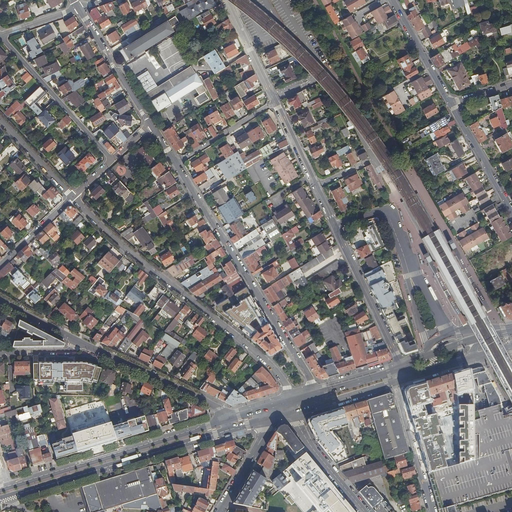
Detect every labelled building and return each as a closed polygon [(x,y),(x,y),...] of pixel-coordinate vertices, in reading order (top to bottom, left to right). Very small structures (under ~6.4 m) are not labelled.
[(28,3),(31,10),(38,8),(36,0),(28,3)] [(149,10),(147,5),(145,0),(139,0),(131,4),(136,12),(143,8),(145,12),(149,10)] [(179,12),(185,24),(200,15),(209,11),(212,9),(210,7),(209,5),(211,3),(214,2),(212,0),(200,0),(201,0),(199,2),(200,3),(196,6),(194,4),(192,5),(191,2),(186,5),(187,7),(179,12)] [(366,3),(364,0),(347,0),(344,2),(350,12),(366,3)] [(403,0),(407,10),(413,7),(415,7),(414,3),(409,5),(407,0),(403,0)] [(462,0),(464,5),(467,16),(471,14),(469,8),(466,0),(462,0)] [(112,2),(100,6),(105,14),(113,9),(112,7),(115,5),(112,2)] [(124,15),(132,11),(127,2),(119,6),(124,15)] [(428,10),(425,2),(422,4),(418,5),(415,7),(413,7),(413,8),(418,16),(428,10)] [(21,20),(31,16),(27,4),(24,5),(23,3),(20,4),(20,6),(17,8),(18,9),(18,10),(21,20)] [(328,4),(325,6),(335,24),(339,22),(340,22),(329,3),(328,4)] [(90,13),(94,21),(97,19),(102,16),(99,12),(101,11),(100,10),(101,9),(99,6),(92,9),(90,13)] [(374,19),(391,10),(389,7),(383,10),(381,11),(380,8),(371,13),(374,19)] [(410,20),(418,16),(413,8),(409,10),(411,14),(407,16),(410,20)] [(106,15),(107,17),(110,16),(112,19),(117,16),(113,9),(105,14),(106,15)] [(387,17),(393,13),(391,10),(374,19),(378,25),(382,23),(387,20),(386,17),(387,17)] [(209,11),(200,15),(208,28),(216,23),(209,11)] [(94,21),(96,23),(99,21),(103,28),(111,23),(107,17),(106,15),(98,20),(97,19),(94,21)] [(389,25),(397,20),(394,16),(388,19),(387,20),(382,23),(386,30),(390,27),(389,25)] [(421,30),(425,28),(418,16),(410,20),(417,33),(421,30)] [(79,25),(74,17),(66,22),(71,31),(76,28),(75,27),(79,25)] [(177,24),(174,17),(121,52),(128,62),(174,32),(172,28),(177,24)] [(125,30),(138,22),(135,17),(126,23),(122,25),(125,30)] [(345,27),(351,24),(347,17),(341,21),(345,27)] [(225,31),(232,28),(228,19),(217,26),(218,29),(223,26),(225,31)] [(494,26),(493,23),(489,24),(488,22),(480,24),(483,35),(491,32),(492,33),(496,32),(494,26)] [(349,33),(354,30),(351,24),(345,27),(349,33)] [(511,24),(498,28),(501,36),(507,34),(508,35),(511,35),(511,24)] [(76,35),(86,30),(83,26),(73,32),(76,35)] [(427,39),(435,34),(433,27),(433,26),(425,30),(425,28),(421,30),(427,39)] [(374,27),(371,29),(368,31),(366,32),(369,37),(371,35),(372,36),(377,33),(374,27)] [(45,43),(56,35),(52,28),(40,35),(45,43)] [(119,35),(116,30),(108,35),(113,42),(117,40),(116,38),(118,37),(118,36),(119,35)] [(358,37),(354,30),(349,33),(352,40),(358,37)] [(40,53),(44,51),(34,35),(26,40),(31,49),(28,51),(32,57),(37,55),(36,54),(40,53)] [(63,38),(65,41),(70,49),(75,46),(68,35),(64,37),(63,38)] [(435,49),(444,43),(440,36),(430,41),(435,49)] [(476,45),(480,43),(478,39),(478,38),(468,43),(467,42),(457,48),(455,44),(452,46),(455,52),(451,54),(454,58),(476,45)] [(350,43),(355,51),(362,48),(363,47),(358,39),(350,43)] [(65,41),(60,44),(66,53),(71,50),(70,49),(65,41)] [(81,47),(83,50),(90,46),(88,42),(81,47)] [(233,56),(239,53),(233,44),(225,49),(227,53),(230,51),(231,52),(233,55),(233,56)] [(281,46),(279,44),(265,51),(271,64),(279,60),(274,49),(281,46)] [(88,60),(96,55),(90,46),(83,50),(88,60)] [(355,51),(354,52),(359,61),(366,57),(367,56),(362,48),(355,51)] [(204,56),(215,73),(216,73),(220,70),(224,68),(214,50),(204,56)] [(432,59),(437,68),(452,59),(447,50),(441,53),(444,58),(442,59),(439,54),(432,59)] [(354,52),(351,53),(364,76),(367,74),(361,64),(359,61),(354,52)] [(37,63),(39,66),(48,62),(44,54),(34,59),(36,63),(37,63)] [(242,66),(249,62),(245,55),(236,61),(238,63),(240,62),(242,66)] [(399,64),(402,68),(403,68),(412,63),(407,55),(399,59),(401,63),(399,64)] [(103,75),(111,70),(103,57),(95,62),(103,75)] [(7,62),(1,69),(1,75),(8,85),(13,81),(8,74),(7,62)] [(50,75),(60,69),(56,62),(53,64),(43,69),(46,74),(46,75),(49,73),(50,75)] [(239,73),(244,81),(255,74),(249,62),(242,66),(244,70),(239,73)] [(448,70),(452,76),(465,68),(461,62),(448,70)] [(417,72),(412,63),(403,68),(405,73),(404,73),(407,78),(417,72)] [(284,75),(292,71),(289,64),(280,69),(282,73),(283,73),(284,75)] [(232,70),(229,65),(224,68),(220,70),(216,73),(219,79),(232,71),(232,70)] [(191,66),(156,88),(161,96),(196,75),(191,66)] [(465,68),(452,76),(460,90),(471,84),(466,74),(467,73),(465,68)] [(50,75),(44,78),(47,82),(63,73),(60,69),(50,75)] [(137,76),(142,85),(151,79),(145,71),(137,76)] [(296,78),(292,71),(284,75),(285,77),(284,78),(286,83),(296,78)] [(31,78),(26,72),(21,77),(26,83),(31,78)] [(105,97),(122,87),(113,73),(105,79),(109,85),(108,86),(109,88),(99,95),(101,99),(105,97)] [(471,76),(478,89),(481,88),(480,84),(482,83),(482,84),(487,83),(486,80),(487,79),(486,73),(479,76),(478,74),(471,76)] [(234,87),(241,99),(247,96),(244,91),(248,88),(248,89),(254,85),(252,82),(257,79),(255,74),(244,81),(234,87)] [(16,85),(13,81),(8,85),(1,75),(0,76),(0,78),(1,79),(0,79),(0,85),(3,89),(0,90),(0,97),(0,98),(9,90),(16,85)] [(205,83),(204,80),(201,75),(197,77),(196,75),(161,96),(152,102),(158,111),(165,107),(171,103),(196,88),(201,95),(204,92),(205,92),(201,86),(205,83)] [(415,89),(431,80),(429,76),(423,80),(422,80),(420,78),(411,83),(415,89)] [(205,83),(214,100),(219,97),(209,77),(204,80),(205,83)] [(152,102),(161,96),(156,88),(151,79),(142,85),(152,102)] [(427,86),(433,83),(431,80),(415,89),(418,95),(427,90),(425,87),(427,86)] [(61,86),(67,95),(76,90),(86,84),(84,81),(72,88),(68,81),(61,86)] [(46,92),(41,86),(40,87),(25,101),(28,103),(34,110),(38,115),(45,109),(37,101),(46,92)] [(418,95),(422,100),(432,95),(430,91),(428,89),(427,90),(418,95)] [(67,95),(62,98),(65,102),(70,99),(73,101),(75,103),(77,106),(85,100),(81,95),(80,96),(76,90),(67,95)] [(388,102),(398,97),(394,91),(382,97),(383,100),(386,98),(387,101),(385,102),(386,104),(388,102)] [(208,99),(204,92),(201,95),(195,98),(199,105),(208,99)] [(227,92),(224,94),(229,102),(234,111),(243,105),(237,97),(232,100),(227,92)] [(502,107),(498,94),(490,97),(494,112),(502,107)] [(102,112),(107,109),(108,109),(101,99),(99,95),(96,97),(88,102),(90,104),(96,101),(102,112)] [(299,101),(297,96),(288,100),(290,104),(292,103),(294,107),(302,104),(305,102),(303,99),(299,101)] [(108,109),(111,107),(105,97),(101,99),(108,109)] [(401,103),(398,97),(388,102),(392,109),(401,103)] [(503,108),(511,105),(511,104),(510,97),(501,99),(503,108)] [(131,107),(125,98),(116,104),(121,113),(131,107)] [(308,103),(310,107),(312,106),(318,103),(321,101),(319,98),(316,99),(308,103)] [(17,101),(4,112),(8,116),(13,112),(21,105),(17,101)] [(21,105),(13,112),(16,115),(15,115),(18,118),(19,119),(18,120),(21,125),(28,119),(20,110),(28,103),(25,101),(21,105)] [(318,103),(312,106),(313,109),(323,104),(322,101),(321,101),(318,103)] [(218,109),(224,120),(235,113),(234,111),(229,102),(218,109)] [(395,115),(405,110),(401,103),(392,109),(389,110),(391,113),(393,111),(395,115)] [(426,118),(437,112),(432,104),(422,110),(426,118)] [(56,119),(46,108),(45,109),(38,115),(37,116),(48,128),(56,119)] [(215,126),(222,122),(223,121),(216,110),(204,118),(208,125),(213,123),(215,126)] [(300,111),(289,117),(291,121),(299,117),(304,128),(314,123),(309,111),(308,111),(302,114),(300,111)] [(102,112),(91,118),(96,126),(107,120),(108,122),(112,119),(108,113),(104,115),(102,112)] [(132,116),(121,115),(120,114),(120,119),(118,119),(122,126),(125,124),(132,125),(132,116)] [(72,120),(67,115),(58,123),(62,128),(65,126),(67,128),(73,123),(70,121),(72,120)] [(488,115),(477,121),(479,124),(489,118),(488,115)] [(48,128),(37,116),(36,117),(34,119),(45,130),(48,128)] [(269,132),(278,127),(271,116),(263,122),(269,132)] [(501,126),(501,125),(498,117),(491,119),(494,128),(501,126)] [(477,121),(470,125),(480,143),(493,136),(493,135),(492,133),(488,135),(486,137),(482,128),(479,124),(477,121)] [(118,132),(125,142),(128,139),(124,134),(116,122),(111,126),(111,125),(106,130),(105,129),(104,131),(111,138),(118,132)] [(196,139),(197,140),(203,136),(195,125),(190,128),(192,132),(196,139)] [(207,128),(213,137),(217,135),(211,125),(207,128)] [(437,130),(435,131),(439,137),(441,135),(441,136),(446,134),(445,133),(449,131),(446,125),(441,127),(437,130)] [(172,126),(167,129),(164,132),(167,138),(176,133),(172,126)] [(252,142),(263,135),(258,126),(253,129),(253,128),(246,132),(252,142)] [(493,136),(496,141),(498,144),(502,151),(502,152),(511,146),(511,144),(506,134),(509,133),(506,128),(493,135),(493,136)] [(305,132),(306,134),(311,144),(316,141),(311,130),(305,132)] [(241,148),(252,142),(246,132),(245,131),(239,135),(240,137),(236,139),(241,148)] [(176,133),(167,138),(171,144),(180,139),(176,133)] [(449,141),(445,135),(432,142),(434,146),(437,145),(438,149),(440,148),(446,144),(449,143),(448,141),(449,141)] [(50,149),(56,144),(51,138),(43,144),(44,145),(43,146),(46,148),(47,148),(49,150),(50,149)] [(112,153),(116,150),(108,142),(107,143),(103,139),(100,141),(112,153)] [(171,144),(175,151),(177,150),(179,153),(180,152),(179,150),(181,149),(181,147),(184,145),(182,143),(180,139),(171,144)] [(192,150),(200,145),(197,140),(196,139),(189,144),(192,150)] [(277,144),(280,149),(289,144),(286,139),(277,144)] [(464,154),(455,140),(450,143),(456,153),(453,154),(456,159),(464,154)] [(150,169),(160,162),(147,143),(136,152),(149,170),(150,169)] [(268,143),(258,150),(261,155),(271,149),(268,143)] [(226,159),(238,151),(235,145),(230,148),(227,144),(220,149),(226,159)] [(308,146),(304,148),(306,152),(310,150),(313,157),(320,154),(319,153),(323,151),(320,145),(315,148),(314,146),(309,149),(308,146)] [(67,164),(75,157),(65,146),(57,154),(61,158),(61,157),(67,164)] [(243,152),(240,154),(242,159),(257,150),(255,146),(244,153),(243,152)] [(357,154),(360,162),(369,158),(364,148),(362,149),(363,153),(360,154),(359,153),(357,154)] [(257,150),(242,159),(246,168),(252,165),(278,150),(277,149),(273,151),(271,149),(261,155),(258,150),(257,150)] [(242,159),(240,154),(238,151),(226,159),(222,161),(210,169),(199,176),(193,179),(196,184),(218,170),(222,176),(209,184),(212,190),(246,168),(242,159)] [(347,156),(352,166),(357,164),(351,151),(349,152),(350,154),(347,156)] [(271,159),(278,171),(290,163),(286,156),(284,152),(271,159)] [(11,162),(17,157),(13,153),(8,159),(11,162)] [(96,160),(89,153),(75,166),(82,173),(96,160)] [(191,163),(199,176),(210,169),(208,166),(205,168),(203,164),(209,160),(206,154),(191,163)] [(436,154),(427,159),(431,167),(435,176),(445,170),(440,162),(441,162),(436,154)] [(328,159),(332,167),(335,165),(336,168),(341,165),(337,155),(328,159)] [(511,156),(502,161),(507,171),(511,167),(511,165),(511,164),(511,156)] [(27,168),(17,157),(8,166),(13,171),(15,170),(19,174),(27,168)] [(158,179),(168,172),(160,162),(150,169),(157,179),(158,179)] [(290,163),(278,171),(285,183),(297,176),(295,173),(296,172),(292,166),(290,163)] [(462,163),(451,170),(456,179),(467,173),(465,169),(464,167),(462,163)] [(252,165),(246,168),(255,185),(259,182),(261,181),(252,165)] [(382,187),(371,165),(366,167),(377,189),(382,187)] [(109,177),(113,181),(117,177),(111,171),(108,174),(110,176),(109,177)] [(158,179),(165,189),(166,189),(174,184),(177,182),(170,171),(168,172),(158,179)] [(15,183),(22,190),(28,185),(31,181),(29,179),(30,178),(26,173),(15,183)] [(465,178),(469,185),(479,179),(475,173),(465,178)] [(350,178),(349,176),(343,178),(349,190),(362,184),(357,175),(350,178)] [(117,177),(113,181),(112,182),(111,183),(114,187),(113,187),(121,196),(121,195),(130,204),(137,198),(136,197),(128,189),(126,187),(117,177)] [(43,194),(47,190),(38,181),(37,182),(34,179),(31,181),(28,185),(39,197),(43,194)] [(479,179),(469,185),(473,191),(482,186),(479,179)] [(174,184),(166,189),(171,198),(180,193),(179,191),(178,188),(177,189),(174,184)] [(52,185),(47,190),(43,194),(50,202),(56,196),(55,195),(58,192),(52,185)] [(91,193),(96,198),(104,190),(99,185),(91,193)] [(233,199),(234,198),(226,186),(222,189),(230,201),(233,199)] [(473,191),(477,198),(486,192),(482,186),(473,191)] [(300,201),(308,197),(307,195),(309,194),(307,191),(305,192),(302,187),(292,193),(298,202),(300,201)] [(346,197),(344,192),(342,187),(332,191),(336,201),(345,197),(346,197)] [(226,203),(230,201),(222,189),(222,188),(213,194),(214,196),(219,193),(224,201),(219,204),(220,207),(226,203)] [(457,195),(466,212),(470,210),(466,204),(466,202),(468,201),(465,196),(463,192),(457,195)] [(477,198),(481,204),(490,199),(486,192),(477,198)] [(218,203),(219,204),(224,201),(219,193),(214,196),(214,197),(212,199),(216,204),(218,203)] [(459,208),(463,214),(466,212),(457,195),(451,199),(456,208),(459,206),(459,208)] [(310,200),(308,197),(300,201),(303,205),(310,200)] [(345,197),(336,201),(343,215),(350,211),(348,208),(346,209),(345,206),(346,206),(345,203),(348,202),(345,197)] [(307,216),(308,218),(311,216),(318,212),(314,207),(316,206),(312,199),(310,200),(303,205),(300,201),(298,202),(307,216)] [(445,202),(454,219),(458,217),(454,211),(453,209),(456,208),(451,199),(445,202)] [(153,208),(148,200),(144,202),(145,204),(147,207),(148,209),(150,212),(143,217),(146,223),(157,216),(153,208)] [(439,206),(444,215),(446,213),(447,215),(451,220),(454,219),(445,202),(439,206)] [(39,210),(33,203),(27,209),(33,216),(39,210)] [(273,213),(276,217),(291,207),(288,203),(285,205),(286,206),(287,208),(285,208),(284,207),(278,211),(279,212),(277,213),(277,212),(276,211),(273,213)] [(157,216),(164,212),(159,204),(153,208),(157,216)] [(483,209),(487,216),(496,211),(493,204),(483,209)] [(410,211),(428,245),(439,239),(421,206),(410,211)] [(69,220),(78,212),(73,207),(68,207),(59,215),(65,221),(68,219),(69,220)] [(291,207),(276,217),(280,224),(295,215),(291,207)] [(199,212),(198,209),(187,216),(189,218),(194,215),(199,212)] [(39,210),(33,216),(35,218),(41,211),(39,210)] [(165,229),(167,232),(170,230),(172,229),(170,226),(167,221),(163,215),(168,212),(166,210),(164,212),(157,216),(165,229)] [(323,215),(321,210),(318,212),(311,216),(314,221),(323,215)] [(500,217),(496,211),(487,216),(491,222),(500,217)] [(20,230),(27,223),(19,215),(15,218),(13,216),(10,219),(20,230)] [(73,222),(76,226),(84,218),(80,215),(73,222)] [(189,218),(187,219),(191,225),(196,222),(195,221),(197,219),(194,215),(189,218)] [(492,230),(495,229),(505,223),(503,219),(502,219),(500,217),(491,222),(493,226),(491,228),(492,230)] [(265,246),(282,235),(273,219),(250,233),(244,237),(233,243),(236,249),(246,243),(264,232),(267,237),(262,240),(261,239),(249,247),(239,253),(243,259),(265,246)] [(239,221),(237,223),(238,226),(237,227),(241,233),(245,230),(239,221)] [(57,230),(50,223),(44,230),(50,237),(57,230)] [(230,239),(231,240),(241,233),(237,227),(238,226),(237,223),(236,223),(230,227),(232,230),(233,232),(236,236),(230,239)] [(489,238),(487,233),(484,229),(481,230),(481,229),(477,223),(474,225),(483,241),(489,238)] [(496,231),(499,235),(508,230),(506,228),(508,227),(505,223),(495,229),(496,231)] [(358,250),(362,259),(364,258),(368,256),(372,254),(371,252),(383,246),(373,225),(366,228),(363,230),(367,236),(364,238),(368,245),(358,250)] [(474,225),(470,227),(474,232),(475,234),(472,236),(477,244),(483,241),(474,225)] [(7,238),(14,232),(8,226),(1,232),(7,238)] [(291,252),(303,244),(301,239),(290,246),(288,242),(291,239),(291,238),(294,236),(293,234),(299,231),(296,226),(282,235),(283,238),(288,247),(291,252)] [(77,230),(75,227),(70,231),(70,232),(72,235),(70,237),(78,244),(79,243),(82,240),(85,238),(78,231),(77,233),(75,232),(77,230)] [(124,236),(132,231),(130,227),(120,233),(124,236)] [(146,245),(151,242),(142,227),(133,232),(132,231),(124,236),(128,240),(134,234),(142,247),(146,245)] [(200,233),(207,245),(216,239),(211,230),(207,232),(206,229),(200,233)] [(506,240),(511,236),(510,234),(511,233),(509,229),(508,230),(499,235),(500,237),(502,242),(506,240)] [(465,230),(462,232),(471,248),(477,244),(472,236),(469,237),(468,236),(465,230)] [(49,238),(42,231),(36,237),(43,244),(49,238)] [(324,234),(323,231),(319,234),(313,238),(312,238),(316,245),(325,239),(324,236),(323,235),(324,234)] [(264,232),(246,243),(249,247),(261,239),(262,240),(267,237),(264,232)] [(460,243),(465,251),(471,248),(462,232),(458,233),(462,239),(463,241),(460,243)] [(231,240),(233,243),(244,237),(241,233),(231,240)] [(90,250),(97,243),(91,237),(84,243),(90,250)] [(175,246),(184,240),(183,237),(173,243),(175,246)] [(312,238),(308,241),(318,257),(322,254),(316,245),(312,238)] [(0,239),(0,246),(2,245),(9,252),(11,250),(0,239)] [(216,239),(207,245),(205,246),(208,250),(211,248),(213,247),(214,248),(215,249),(221,246),(216,239)] [(332,248),(333,247),(331,244),(329,245),(328,244),(325,239),(316,245),(322,254),(331,249),(332,248)] [(157,251),(151,242),(146,245),(152,254),(157,251)] [(454,253),(463,269),(467,267),(454,244),(450,246),(454,253)] [(30,250),(27,246),(21,251),(28,258),(32,254),(29,250),(30,250)] [(253,275),(263,269),(260,265),(259,266),(256,261),(260,259),(259,256),(268,251),(266,249),(265,246),(243,259),(253,275)] [(220,258),(226,254),(221,247),(206,256),(208,260),(206,261),(208,265),(212,263),(216,261),(214,257),(218,254),(220,258)] [(43,255),(44,256),(47,253),(45,251),(42,248),(39,251),(43,255)] [(39,251),(37,249),(34,252),(39,258),(43,255),(39,251)] [(164,249),(157,253),(165,265),(174,259),(169,251),(167,253),(164,249)] [(300,268),(303,273),(334,254),(331,249),(322,254),(318,257),(300,268)] [(28,258),(21,251),(17,255),(24,262),(28,258)] [(120,262),(109,252),(99,262),(111,273),(116,267),(120,262)] [(55,264),(61,259),(55,253),(50,258),(55,264)] [(73,253),(70,255),(78,264),(80,262),(74,255),(74,254),(73,253)] [(378,266),(372,254),(368,256),(370,258),(366,260),(371,269),(378,266)] [(193,260),(190,255),(166,270),(174,277),(195,263),(193,260)] [(432,271),(435,275),(439,273),(438,269),(430,257),(426,259),(432,271)] [(294,271),(300,268),(294,258),(288,261),(294,271)] [(280,266),(277,260),(269,265),(271,269),(263,274),(268,282),(279,275),(275,270),(280,266)] [(338,260),(306,280),(309,284),(310,286),(342,266),(338,260)] [(228,275),(236,270),(230,261),(225,264),(226,265),(223,267),(228,275)] [(383,265),(365,274),(371,287),(391,277),(395,275),(390,261),(387,263),(383,265)] [(10,262),(0,271),(0,281),(8,274),(10,273),(15,268),(10,262)] [(486,311),(482,304),(475,291),(476,291),(477,293),(480,291),(467,267),(463,269),(465,271),(464,272),(458,262),(452,265),(448,267),(439,273),(435,275),(453,307),(456,305),(456,302),(463,314),(471,328),(476,325),(482,321),(485,320),(486,319),(488,316),(486,311)] [(208,265),(205,267),(208,272),(215,267),(212,263),(208,265)] [(67,277),(70,274),(71,274),(63,265),(59,269),(62,272),(67,277)] [(26,278),(18,269),(16,267),(15,268),(10,273),(15,278),(12,280),(18,286),(20,284),(24,289),(30,284),(25,279),(26,278)] [(181,282),(197,295),(215,283),(219,281),(222,287),(226,284),(223,279),(217,269),(215,267),(208,272),(205,267),(181,282)] [(217,269),(223,279),(226,276),(220,267),(217,269)] [(306,279),(303,273),(300,268),(294,271),(263,290),(272,305),(285,297),(281,289),(298,279),(304,288),(309,284),(306,280),(306,279)] [(506,277),(511,275),(507,268),(503,270),(506,277)] [(74,282),(78,285),(85,277),(75,269),(71,274),(70,274),(71,275),(77,280),(74,282)] [(137,282),(145,273),(141,270),(133,279),(137,282)] [(233,294),(238,291),(246,286),(236,270),(228,275),(226,276),(223,279),(226,284),(233,294)] [(63,281),(67,277),(62,272),(59,275),(54,271),(43,282),(45,285),(47,287),(57,278),(62,282),(63,281)] [(141,285),(148,276),(145,273),(137,282),(141,285)] [(97,280),(92,275),(87,281),(93,286),(96,282),(97,280)] [(391,277),(371,287),(377,298),(398,287),(397,281),(395,282),(394,278),(395,277),(395,275),(391,277)] [(506,283),(501,275),(489,282),(494,290),(506,283)] [(324,281),(331,292),(343,285),(339,280),(336,282),(332,276),(324,281)] [(73,290),(78,285),(74,282),(73,281),(67,277),(63,281),(73,290)] [(97,280),(96,282),(101,286),(105,281),(104,280),(100,277),(97,280)] [(62,282),(55,289),(57,291),(64,284),(62,282)] [(103,301),(106,298),(106,297),(104,295),(108,291),(101,286),(96,282),(93,286),(88,291),(92,294),(96,290),(102,294),(99,298),(103,301)] [(40,285),(38,283),(33,288),(32,286),(24,294),(27,297),(29,295),(36,288),(40,285)] [(228,297),(233,294),(226,284),(222,287),(221,287),(228,297)] [(154,286),(147,295),(155,301),(161,294),(158,292),(159,291),(154,286)] [(242,298),(250,293),(246,286),(238,291),(242,298)] [(127,296),(139,306),(141,304),(142,302),(147,295),(143,291),(141,294),(138,291),(139,291),(134,287),(127,296)] [(219,289),(217,290),(220,293),(222,292),(224,295),(223,296),(224,296),(226,298),(228,297),(221,287),(219,289)] [(398,287),(377,298),(382,309),(395,303),(402,300),(398,287)] [(37,289),(36,288),(29,295),(30,296),(29,298),(35,303),(41,297),(40,295),(40,296),(36,292),(39,290),(37,289)] [(55,289),(45,299),(47,301),(49,300),(54,305),(61,298),(58,296),(60,294),(57,291),(55,289)] [(116,304),(119,306),(123,301),(111,291),(106,297),(106,298),(114,303),(116,304)] [(491,311),(480,291),(477,293),(488,313),(491,311)] [(244,301),(246,304),(254,299),(250,293),(242,298),(244,301)] [(335,294),(327,299),(326,300),(327,301),(330,307),(340,301),(339,301),(340,300),(338,297),(337,298),(335,294)] [(156,304),(162,309),(169,300),(163,295),(156,304)] [(213,301),(215,305),(221,301),(226,298),(224,296),(220,298),(220,297),(213,301)] [(254,299),(246,304),(247,306),(249,309),(251,313),(259,308),(254,299)] [(279,303),(281,307),(288,302),(286,299),(279,303)] [(169,300),(162,309),(165,311),(163,314),(165,316),(167,313),(173,318),(180,309),(169,300)] [(215,305),(212,307),(218,312),(227,306),(226,305),(224,306),(221,301),(215,305)] [(59,309),(65,315),(72,308),(65,302),(59,309)] [(354,303),(353,302),(345,307),(350,315),(357,311),(355,307),(356,306),(356,305),(357,305),(355,303),(354,303)] [(507,317),(511,318),(511,304),(511,302),(505,303),(501,306),(507,317)] [(273,307),(278,315),(284,311),(281,307),(279,303),(273,307)] [(395,303),(382,309),(403,352),(406,354),(417,350),(414,340),(408,343),(401,327),(407,324),(403,314),(396,317),(392,309),(394,308),(394,309),(398,307),(395,303)] [(133,314),(137,316),(138,317),(145,307),(141,304),(139,306),(133,314)] [(185,315),(191,309),(186,305),(175,319),(180,322),(181,321),(179,319),(183,314),(185,315)] [(456,305),(453,307),(463,325),(467,323),(456,305)] [(123,314),(126,310),(119,306),(116,309),(118,310),(118,311),(123,314)] [(228,307),(227,306),(218,312),(224,317),(231,313),(227,308),(228,307)] [(87,307),(80,316),(79,317),(84,321),(84,322),(92,329),(98,321),(90,315),(93,312),(87,307)] [(316,323),(321,320),(313,307),(307,311),(306,310),(304,311),(310,322),(313,320),(316,324),(316,323)] [(72,308),(65,315),(74,323),(79,317),(80,316),(72,308)] [(262,312),(259,308),(251,313),(233,323),(241,330),(251,338),(258,330),(255,328),(261,325),(263,327),(269,323),(262,312)] [(251,313),(249,309),(245,311),(229,321),(233,323),(251,313)] [(57,313),(54,310),(48,316),(51,318),(52,319),(57,313)] [(130,318),(133,314),(128,311),(121,320),(126,324),(130,318)] [(283,322),(290,317),(294,315),(291,311),(286,314),(284,311),(278,315),(283,322)] [(367,318),(364,312),(355,317),(359,323),(367,318)] [(135,327),(118,349),(125,352),(133,342),(143,330),(148,322),(144,320),(138,317),(137,316),(133,314),(130,318),(137,324),(135,327)] [(202,317),(197,314),(191,322),(192,322),(192,323),(188,320),(186,324),(193,329),(202,317)] [(12,323),(1,317),(0,318),(0,328),(1,329),(8,333),(9,333),(14,324),(13,323),(12,323)] [(200,327),(205,320),(202,317),(193,329),(191,331),(189,333),(191,335),(192,334),(194,335),(200,327)] [(292,338),(301,333),(298,329),(300,327),(298,324),(295,326),(294,324),(297,322),(295,320),(292,321),(290,317),(283,322),(292,338)] [(177,322),(175,319),(169,327),(171,329),(177,322)] [(61,342),(19,320),(18,326),(25,330),(24,331),(32,335),(33,334),(46,341),(33,342),(33,340),(30,340),(30,339),(24,339),(24,340),(23,340),(23,342),(14,342),(13,347),(20,347),(64,347),(65,344),(61,342)] [(380,334),(375,322),(369,325),(371,330),(372,330),(375,336),(380,334)] [(278,337),(269,323),(263,327),(265,331),(262,333),(258,330),(251,338),(263,348),(272,356),(283,347),(278,337)] [(358,324),(344,329),(345,332),(351,350),(356,368),(390,358),(387,348),(386,345),(377,348),(375,342),(374,341),(372,336),(370,335),(363,338),(361,333),(363,333),(361,327),(359,327),(358,324)] [(120,331),(111,341),(114,343),(115,344),(120,339),(122,340),(125,335),(123,333),(126,330),(122,327),(120,331)] [(194,335),(193,336),(195,338),(197,337),(202,341),(209,333),(200,327),(194,335)] [(108,345),(111,341),(120,331),(116,328),(108,338),(106,336),(101,342),(108,345)] [(307,329),(301,333),(304,337),(310,333),(307,329)] [(100,330),(93,338),(99,341),(104,334),(100,330)] [(150,336),(143,330),(133,342),(138,346),(144,339),(146,341),(150,336)] [(172,337),(181,343),(183,340),(180,338),(180,337),(172,332),(171,333),(169,331),(166,330),(165,332),(164,333),(165,333),(172,337)] [(301,333),(292,338),(299,348),(305,344),(303,342),(306,340),(304,337),(301,333)] [(173,345),(177,348),(181,343),(172,337),(169,342),(170,343),(173,345)] [(318,350),(319,351),(327,346),(324,341),(320,344),(321,345),(317,348),(318,350)] [(173,345),(170,343),(162,354),(166,357),(165,358),(168,360),(169,359),(172,355),(177,348),(173,345)] [(315,353),(319,351),(318,350),(316,351),(314,349),(312,350),(310,346),(301,352),(306,359),(315,353)] [(330,349),(329,350),(333,359),(334,362),(339,373),(356,368),(351,350),(349,350),(351,355),(348,356),(347,355),(342,357),(337,346),(330,349)] [(148,363),(154,351),(152,350),(150,348),(149,349),(148,351),(146,349),(145,349),(140,358),(148,363)] [(232,349),(224,358),(229,362),(236,353),(232,349)] [(209,351),(204,358),(212,364),(218,357),(209,351)] [(178,367),(185,358),(178,352),(171,361),(178,367)] [(193,363),(199,355),(194,352),(186,363),(190,366),(192,363),(193,363)] [(318,357),(315,353),(306,359),(312,369),(320,365),(316,359),(318,357)] [(161,369),(168,360),(165,358),(159,355),(156,358),(152,364),(161,369)] [(228,368),(235,373),(242,364),(235,359),(228,368)] [(13,363),(13,367),(15,367),(15,372),(14,372),(14,375),(30,374),(29,362),(19,362),(19,363),(15,363),(13,363)] [(339,373),(334,362),(327,364),(323,365),(330,377),(339,373)] [(190,366),(186,363),(175,376),(180,378),(182,376),(187,380),(195,370),(194,369),(197,366),(193,363),(192,363),(190,366)] [(330,377),(323,365),(322,363),(320,365),(312,369),(317,377),(323,379),(330,377)] [(217,367),(212,374),(215,376),(220,370),(217,367)] [(270,374),(262,367),(255,374),(265,384),(267,384),(268,385),(269,386),(266,387),(265,385),(261,387),(261,388),(264,397),(277,393),(279,388),(270,374)] [(235,373),(228,368),(226,371),(233,377),(235,373)] [(484,410),(498,406),(498,405),(500,404),(497,396),(488,376),(485,377),(484,371),(483,372),(481,368),(476,369),(478,379),(479,386),(484,385),(490,407),(483,409),(484,410)] [(115,372),(104,369),(100,380),(108,383),(107,385),(110,386),(111,385),(115,372)] [(466,381),(463,371),(454,374),(456,384),(460,383),(460,384),(464,383),(464,382),(466,381)] [(215,376),(212,374),(207,380),(211,384),(216,377),(215,376)] [(456,384),(454,374),(427,382),(432,407),(443,403),(442,401),(447,399),(445,391),(451,389),(453,397),(451,398),(452,401),(452,403),(459,401),(456,384)] [(511,398),(511,374),(501,380),(511,398)] [(229,382),(222,376),(219,379),(226,384),(229,382)] [(255,379),(252,377),(251,378),(259,385),(260,383),(255,379)] [(259,385),(251,378),(247,382),(255,389),(259,385)] [(132,394),(133,390),(131,389),(132,385),(123,382),(121,390),(124,391),(123,394),(126,395),(127,392),(132,394)] [(149,395),(153,386),(145,382),(140,393),(143,395),(145,393),(149,395)] [(209,385),(205,383),(200,389),(233,406),(249,401),(236,392),(232,389),(230,392),(232,393),(230,396),(221,392),(220,395),(209,387),(209,385)] [(30,385),(17,386),(17,392),(20,391),(21,399),(30,399),(30,385)] [(242,386),(236,392),(249,401),(255,399),(252,391),(246,393),(242,386)] [(264,397),(261,388),(252,391),(255,399),(264,397)] [(171,408),(166,392),(162,390),(161,397),(163,402),(165,408),(166,411),(167,415),(172,413),(172,411),(171,408)] [(385,460),(391,458),(395,457),(397,457),(404,454),(410,452),(400,418),(394,394),(391,393),(379,397),(373,398),(367,400),(371,413),(385,460)] [(58,399),(49,398),(52,407),(56,422),(59,429),(66,427),(64,420),(64,419),(63,416),(60,405),(58,399)] [(367,400),(355,404),(358,414),(361,422),(365,421),(363,414),(367,413),(367,414),(371,413),(367,400)] [(39,413),(42,412),(39,402),(36,403),(36,406),(29,408),(31,417),(39,415),(39,413)] [(187,409),(188,419),(204,414),(205,410),(187,402),(187,409)] [(355,404),(343,407),(345,414),(346,418),(347,419),(350,418),(353,418),(352,416),(353,416),(358,414),(355,404)] [(28,418),(31,417),(29,408),(28,406),(24,407),(25,413),(18,416),(20,419),(20,421),(24,420),(25,423),(29,422),(28,418)] [(466,458),(467,462),(465,463),(448,468),(440,470),(433,472),(429,473),(438,506),(452,502),(472,496),(466,475),(497,466),(499,472),(502,471),(500,465),(508,463),(504,451),(511,448),(511,436),(499,440),(494,422),(492,419),(501,416),(498,406),(484,410),(486,416),(474,419),(474,456),(466,458)] [(5,413),(6,416),(7,420),(8,420),(8,417),(16,415),(17,416),(16,416),(17,420),(20,419),(18,416),(17,411),(16,409),(11,411),(5,413)] [(170,424),(188,419),(187,409),(172,413),(167,415),(169,421),(170,424)] [(474,413),(474,419),(486,416),(484,410),(474,413)] [(160,423),(169,421),(167,415),(166,411),(157,414),(160,423)] [(158,428),(161,427),(160,423),(157,414),(154,415),(146,417),(148,425),(148,427),(156,424),(158,428)] [(356,427),(362,426),(361,422),(358,414),(353,416),(356,427)] [(511,422),(507,415),(501,416),(492,419),(494,422),(499,440),(511,436),(511,422)] [(145,416),(127,422),(132,436),(150,431),(148,427),(148,425),(146,417),(145,416)] [(117,441),(132,436),(127,422),(122,424),(121,420),(118,421),(119,424),(112,426),(117,441)] [(33,466),(45,462),(43,455),(40,446),(39,442),(33,422),(22,426),(33,466)] [(111,423),(73,434),(73,436),(78,452),(117,441),(112,426),(111,423)] [(0,437),(1,441),(12,438),(9,425),(2,427),(1,425),(0,425),(0,437)] [(297,454),(304,448),(288,426),(285,425),(282,426),(280,428),(277,433),(279,434),(281,434),(297,454)] [(277,450),(279,434),(277,433),(268,446),(275,450),(277,451),(277,450)] [(56,459),(78,452),(73,436),(56,441),(57,443),(52,444),(56,459)] [(12,438),(1,441),(3,447),(14,443),(12,438)] [(233,451),(243,458),(247,452),(236,445),(234,440),(225,443),(226,451),(227,450),(233,454),(234,453),(232,452),(233,451)] [(225,453),(226,453),(226,451),(225,443),(212,447),(214,452),(217,451),(218,453),(218,455),(225,453)] [(17,454),(16,449),(15,446),(11,447),(13,451),(9,453),(10,456),(12,456),(17,454)] [(275,450),(268,446),(259,462),(265,466),(264,471),(266,473),(266,478),(273,480),(275,463),(272,462),(275,457),(271,454),(272,452),(273,453),(275,450)] [(22,469),(27,468),(21,447),(16,449),(17,454),(18,458),(22,469)] [(212,468),(213,461),(214,457),(214,455),(214,452),(212,447),(197,452),(198,455),(196,456),(195,457),(196,458),(195,458),(195,461),(196,460),(197,461),(198,462),(200,461),(201,462),(205,461),(208,463),(206,466),(207,468),(212,468)] [(225,464),(231,468),(238,457),(233,454),(227,450),(226,451),(226,453),(228,455),(226,458),(228,460),(225,464)] [(282,450),(277,450),(277,451),(276,458),(283,459),(285,451),(282,451),(282,450)] [(45,462),(52,460),(50,453),(43,455),(45,462)] [(407,466),(404,454),(395,457),(399,469),(401,468),(407,466)] [(13,472),(22,469),(18,458),(13,459),(10,460),(9,456),(8,457),(7,455),(5,456),(10,470),(13,472)] [(183,471),(193,468),(189,456),(179,459),(183,471)] [(343,469),(345,472),(356,469),(368,465),(366,460),(369,459),(368,456),(365,457),(342,467),(342,469),(343,469)] [(165,461),(170,479),(174,477),(173,472),(176,472),(178,479),(184,477),(183,471),(179,459),(178,457),(165,461)] [(214,490),(215,490),(217,478),(218,479),(218,475),(217,475),(219,462),(213,461),(212,468),(212,470),(209,489),(214,490)] [(345,473),(353,483),(386,473),(382,461),(368,465),(356,469),(345,472),(345,473)] [(222,469),(233,475),(236,470),(231,468),(225,464),(223,463),(222,463),(221,463),(220,465),(223,466),(222,469)] [(452,502),(454,505),(511,488),(511,477),(508,463),(500,465),(502,471),(499,472),(497,466),(466,475),(472,496),(452,502)] [(90,511),(96,511),(104,510),(122,504),(123,508),(145,509),(158,510),(162,511),(156,489),(151,473),(149,466),(89,485),(83,486),(90,511)] [(412,475),(416,474),(414,467),(402,471),(401,468),(399,469),(393,471),(394,473),(402,471),(404,479),(412,477),(412,475)] [(201,488),(209,489),(212,470),(207,469),(204,469),(203,472),(204,473),(204,477),(202,477),(201,488)] [(234,504),(252,507),(253,503),(266,481),(272,483),(273,480),(266,478),(254,471),(250,478),(234,504)] [(156,489),(166,486),(164,481),(163,481),(162,478),(158,479),(155,472),(151,473),(156,489)] [(275,484),(277,486),(285,479),(281,473),(273,480),(272,483),(275,484)] [(277,486),(280,491),(289,484),(285,479),(277,486)] [(360,491),(376,511),(394,511),(388,504),(371,482),(360,491)] [(172,484),(174,490),(193,493),(193,491),(205,493),(205,496),(208,497),(209,494),(213,494),(214,490),(209,489),(201,488),(199,488),(187,486),(172,484)] [(416,494),(414,485),(407,487),(408,490),(407,490),(407,491),(408,493),(406,494),(407,497),(416,494)] [(162,511),(166,509),(162,498),(161,496),(167,494),(166,491),(167,491),(166,486),(156,489),(162,511)] [(421,509),(417,495),(409,498),(409,500),(412,511),(421,509)] [(196,504),(205,509),(209,502),(199,498),(196,504)]
